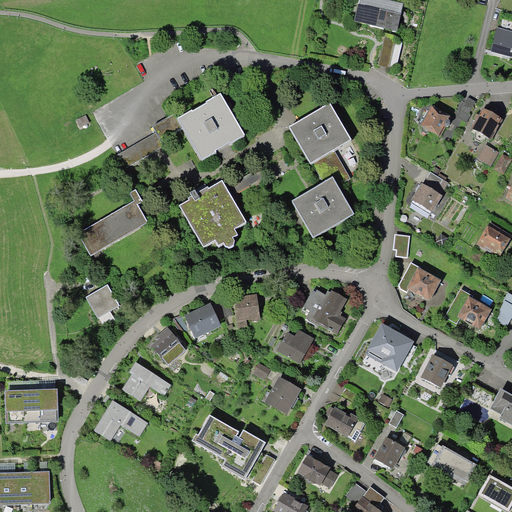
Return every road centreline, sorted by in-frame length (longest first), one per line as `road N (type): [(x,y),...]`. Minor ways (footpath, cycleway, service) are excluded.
road 1 (residential): [(376,293),(337,274),(278,272),(211,287),(141,328),(92,394)]
road 2 (residential): [(402,93),(371,78),(255,57),(203,59),(133,99),(126,129)]
road 3 (residential): [(376,293),(402,93)]
road 4 (residential): [(303,430),(376,293)]
road 5 (residential): [(493,365),(419,327),(376,293)]
road 6 (residential): [(303,430),(411,511)]
road 7 (residential): [(77,511),(65,456),(92,394)]
